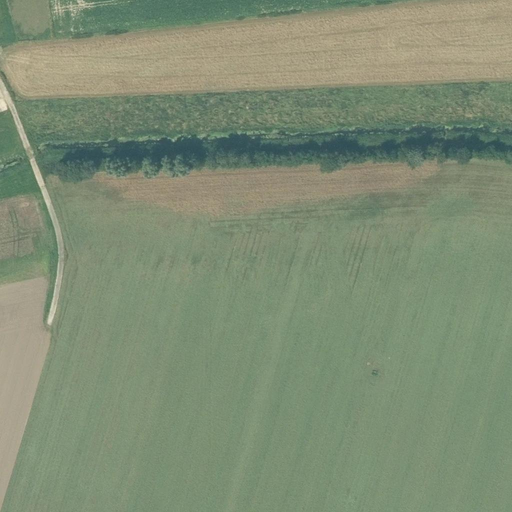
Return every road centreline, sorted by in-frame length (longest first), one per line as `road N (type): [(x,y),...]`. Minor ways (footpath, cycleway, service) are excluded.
road 1 (track): [(511,143),(33,162)]
road 2 (track): [(52,303),(59,234),(0,83)]
